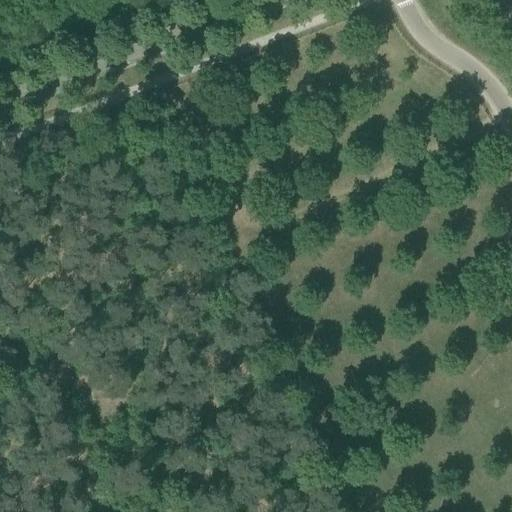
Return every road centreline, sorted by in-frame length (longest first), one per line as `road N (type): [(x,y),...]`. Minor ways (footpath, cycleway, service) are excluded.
road 1 (tertiary): [(0,106),(280,0)]
road 2 (unclassified): [(511,115),(440,53),(401,0)]
